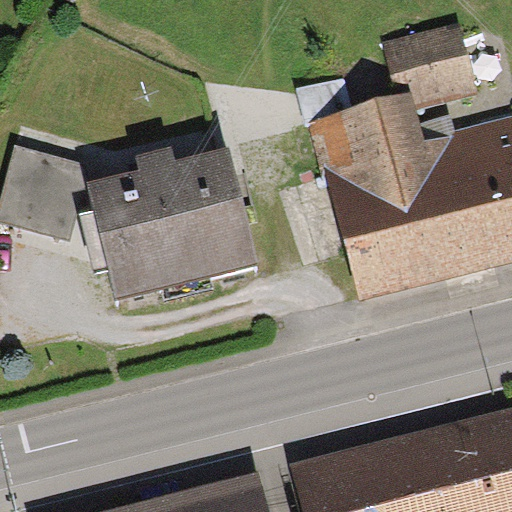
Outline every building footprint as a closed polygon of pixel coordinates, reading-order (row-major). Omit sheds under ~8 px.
[(392,88),(393,95),(468,77),(453,18),(379,36),(392,88)] [(310,108),(349,99),(341,68),(288,82),(296,112),(310,108)] [(349,99),(310,108),(323,158),(404,137),(393,95),(392,88),(349,99)] [(511,111),(488,118),(511,219),(511,111)] [(511,242),(511,219),(488,118),(404,137),(323,158),(351,281),(511,242)] [(70,151),(5,134),(0,153),(0,208),(52,221),(70,151)] [(134,170),(84,181),(108,289),(254,257),(229,145),(174,157),(170,140),(129,149),(134,170)] [(511,511),(511,419),(414,441),(432,511),(511,511)] [(432,511),(414,441),(292,468),(301,511),(432,511)] [(273,511),(265,469),(140,496),(143,511),(273,511)] [(143,511),(140,496),(67,511),(143,511)]
